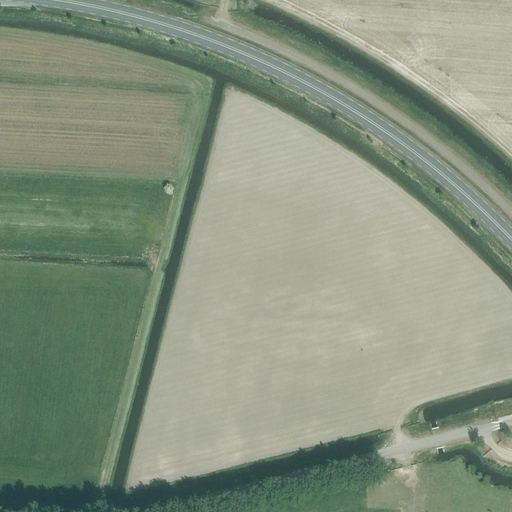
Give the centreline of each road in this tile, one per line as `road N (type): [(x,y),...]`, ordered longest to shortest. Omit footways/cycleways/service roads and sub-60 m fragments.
road 1 (primary): [(53,0),(177,31),(284,73),(416,153),(511,240)]
road 2 (unclassified): [(153,511),(484,428)]
